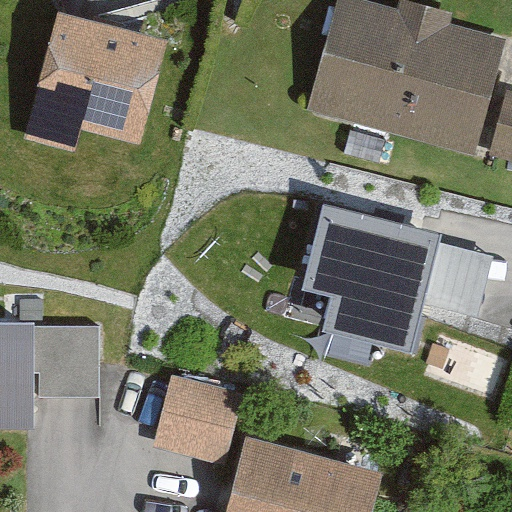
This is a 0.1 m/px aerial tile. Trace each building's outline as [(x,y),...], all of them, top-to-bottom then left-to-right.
[(472,159),(503,45),(447,30),(451,15),(401,1),(397,15),(340,0),(334,0),(303,113),(472,159)] [(141,147),(171,46),(64,15),(26,144),(71,157),(79,129),(141,147)] [(511,97),(507,96),(487,157),(511,165),(511,97)] [(420,352),(447,234),(326,206),(306,290),(341,298),(333,332),(420,352)] [(101,401),(101,325),(0,324),(0,429),(39,430),(39,401),(101,401)] [(225,469),(242,392),(168,376),(151,452),(225,469)] [(378,511),(388,475),(251,439),(231,511),(378,511)]
